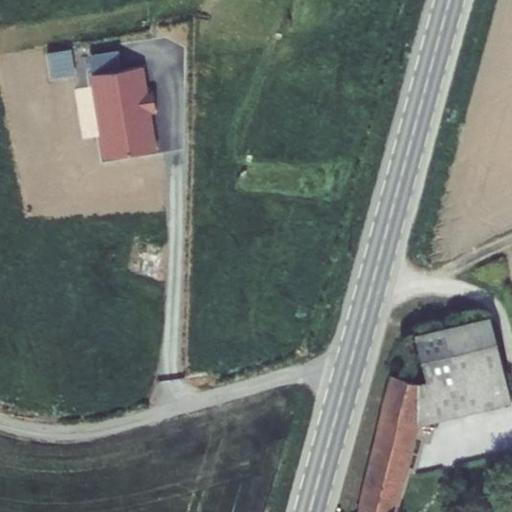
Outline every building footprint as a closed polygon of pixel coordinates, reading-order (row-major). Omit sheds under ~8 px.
[(142,66),(93,74),(107,158),(156,150),(150,113),(147,94),(154,93),(154,91),(146,92),(142,66)] [(147,94),(150,113),(157,112),(154,93),(147,94)] [(164,247),(135,240),(127,272),(157,280),(164,247)] [(419,324),(422,373),(411,416),(501,403),(492,316),(419,324)] [(353,494),(389,503),(411,416),(422,373),(388,365),(353,494)] [(348,511),(387,511),(389,503),(353,494),(348,511)]
